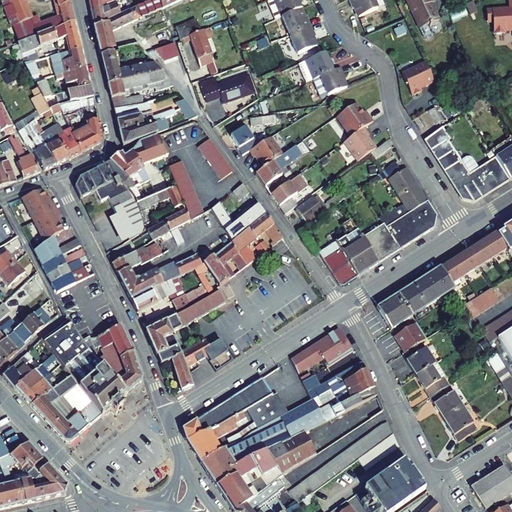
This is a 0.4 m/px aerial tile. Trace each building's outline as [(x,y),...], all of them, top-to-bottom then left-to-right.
[(75,22),(69,0),(1,0),(4,8),(23,2),(27,0),(55,0),(60,16),(63,27),(75,22)] [(88,0),(91,10),(115,1),(118,0),(88,0)] [(94,27),(100,53),(113,50),(109,33),(163,9),(158,0),(152,0),(121,15),(94,27)] [(158,0),(163,9),(182,0),(158,0)] [(301,10),(297,1),(298,0),(274,0),(282,18),(301,10)] [(354,9),(358,18),(377,10),(373,0),(349,0),(348,0),(352,10),(354,9)] [(406,0),(420,30),(429,26),(429,27),(432,26),(432,24),(439,21),(431,4),(436,2),(434,0),(406,0)] [(511,0),(508,0),(509,10),(485,11),(486,23),(492,23),(492,35),(503,34),(503,32),(511,31),(511,0)] [(121,15),(115,1),(91,10),(94,27),(121,15)] [(8,19),(27,12),(23,2),(4,8),(8,19)] [(468,15),(475,12),(471,3),(464,6),(468,15)] [(305,19),(301,10),(282,18),(290,36),(311,27),(307,18),(305,19)] [(30,19),(27,12),(8,19),(11,27),(12,27),(30,19)] [(30,19),(36,36),(53,30),(63,27),(60,16),(41,23),(38,16),(30,19)] [(30,19),(12,27),(19,43),(36,36),(30,19)] [(202,32),(196,20),(175,28),(180,42),(181,42),(190,37),(202,32)] [(65,38),(68,50),(81,47),(75,22),(63,27),(53,30),(56,41),(65,38)] [(425,41),(432,38),(431,35),(433,34),(429,27),(429,26),(420,30),(425,41)] [(298,55),(317,47),(313,37),(315,36),(311,27),(290,36),(298,55)] [(21,55),(56,41),(53,30),(36,36),(19,43),(17,44),(18,46),(21,55)] [(210,39),(211,38),(209,31),(202,33),(202,32),(190,37),(192,42),(201,68),(207,66),(212,79),(218,77),(210,55),(205,40),(210,39)] [(148,37),(138,42),(143,52),(153,48),(148,37)] [(259,48),(268,44),(265,38),(256,41),(259,48)] [(210,55),(215,53),(210,39),(205,40),(210,55)] [(179,57),(174,45),(155,52),(164,63),(179,57)] [(55,76),(63,74),(63,73),(86,68),(82,50),(69,53),(50,58),(55,76)] [(154,64),(118,72),(114,53),(101,56),(107,84),(160,72),(154,64)] [(37,54),(22,59),(24,65),(34,62),(39,61),(37,54)] [(335,71),(331,62),(329,63),(325,54),(299,65),(307,83),(312,81),(335,71)] [(34,83),(39,81),(37,76),(39,75),(34,62),(24,65),(34,83)] [(412,97),(422,92),(420,89),(425,87),(426,88),(434,84),(425,65),(402,75),(412,97)] [(66,93),(90,87),(86,68),(63,73),(63,74),(55,76),(60,95),(66,93)] [(320,99),(346,88),(343,79),(345,78),(341,69),(335,71),(312,81),(320,99)] [(3,75),(7,85),(16,81),(12,71),(3,75)] [(154,87),(156,92),(173,87),(160,72),(107,84),(111,99),(124,96),(123,95),(136,92),(136,91),(154,87)] [(255,94),(249,76),(217,87),(215,80),(200,85),(206,104),(221,99),(223,105),(255,94)] [(37,89),(43,99),(49,97),(51,97),(45,82),(41,84),(39,81),(34,83),(37,89)] [(59,99),(50,101),(49,97),(43,99),(49,110),(50,110),(59,106),(69,103),(69,104),(75,102),(76,103),(77,103),(93,99),(90,87),(66,93),(67,96),(59,99)] [(37,89),(32,92),(47,119),(53,116),(50,110),(49,110),(43,99),(37,89)] [(111,99),(113,110),(143,105),(141,96),(124,100),(124,96),(111,99)] [(479,101),(475,96),(468,101),(472,106),(479,101)] [(66,122),(80,118),(77,111),(95,107),(93,99),(77,103),(76,103),(75,102),(69,104),(69,103),(59,106),(63,114),(66,121),(66,122)] [(175,104),(180,110),(189,107),(184,101),(175,104)] [(476,113),(483,108),(479,101),(472,106),(476,113)] [(0,104),(0,131),(0,132),(3,131),(6,136),(14,132),(1,104),(0,104)] [(140,116),(151,112),(148,104),(143,105),(113,110),(116,122),(140,116)] [(351,139),(364,130),(373,123),(368,116),(365,118),(356,105),(336,119),(351,139)] [(58,126),(66,121),(63,114),(59,106),(50,110),(53,116),(58,126)] [(180,110),(189,122),(197,118),(189,107),(180,110)] [(436,124),(442,121),(437,108),(430,111),(436,124)] [(116,122),(119,132),(145,126),(163,120),(176,115),(175,115),(175,113),(174,111),(153,119),(151,112),(140,116),(116,122)] [(15,125),(18,133),(25,129),(26,127),(35,122),(31,115),(15,125)] [(251,127),(276,123),(276,117),(250,120),(251,127)] [(146,139),(167,130),(163,120),(145,126),(119,132),(122,147),(146,139)] [(85,124),(87,129),(73,136),(72,137),(81,154),(100,144),(102,138),(98,121),(85,124)] [(33,154),(43,171),(56,166),(41,141),(33,128),(37,126),(35,122),(26,127),(25,129),(18,133),(24,143),(28,146),(33,154)] [(62,133),(58,126),(43,134),(38,125),(37,126),(33,128),(41,141),(56,166),(69,160),(60,142),(58,138),(63,136),(62,133)] [(509,180),(495,158),(479,169),(473,160),(472,159),(471,158),(469,157),(467,157),(459,162),(446,141),(449,139),(444,132),(448,129),(446,126),(425,141),(462,200),(474,203),(490,192),(487,187),(488,186),(497,188),(509,180)] [(260,145),(256,140),(253,141),(245,128),(230,137),(242,157),(250,152),(260,145)] [(73,136),(70,129),(62,133),(63,136),(58,138),(60,142),(69,160),(81,154),(72,137),(73,136)] [(376,149),(367,138),(369,137),(364,130),(351,139),(344,144),(358,163),(376,149)] [(168,157),(160,136),(143,143),(148,156),(152,163),(168,157)] [(16,164),(23,180),(41,173),(31,156),(26,158),(25,156),(16,139),(13,140),(11,137),(8,139),(18,157),(20,161),(20,163),(16,164)] [(264,169),(282,157),(270,139),(260,145),(250,152),(254,159),(257,157),(264,169)] [(511,178),(511,141),(510,139),(491,151),(495,158),(509,180),(511,178)] [(204,158),(216,149),(210,140),(203,145),(205,147),(200,151),(204,158)] [(0,145),(0,147),(2,152),(11,148),(7,142),(0,145)] [(132,153),(142,167),(152,163),(148,156),(143,143),(140,145),(132,153)] [(374,151),(379,157),(391,149),(386,143),(374,151)] [(291,162),(300,156),(295,147),(285,154),(291,162)] [(204,158),(209,164),(221,155),(216,149),(204,158)] [(121,155),(109,163),(105,166),(123,186),(130,182),(135,188),(149,182),(144,170),(142,167),(132,153),(124,159),(121,155)] [(281,176),(278,171),(291,162),(285,154),(282,157),(264,169),(256,175),(271,197),(283,188),(277,179),(281,176)] [(214,171),(226,162),(221,155),(209,164),(214,171)] [(0,163),(0,188),(17,182),(8,161),(0,163)] [(214,171),(219,177),(230,169),(227,166),(228,165),(226,162),(214,171)] [(171,176),(184,170),(181,163),(175,165),(168,169),(171,176)] [(402,172),(396,163),(385,170),(388,176),(390,179),(402,172)] [(123,186),(105,166),(79,179),(75,188),(80,199),(95,192),(101,202),(107,199),(113,211),(134,200),(123,186)] [(223,184),(234,175),(230,169),(219,177),(223,184)] [(406,207),(410,213),(428,202),(407,169),(402,172),(390,179),(388,180),(406,207)] [(174,184),(187,178),(184,170),(171,176),(174,184)] [(380,182),(388,176),(385,170),(376,177),(380,182)] [(283,188),(271,197),(285,216),(296,208),(290,199),(301,191),(298,186),(308,178),(304,173),(283,188)] [(177,191),(191,185),(187,178),(174,184),(177,191)] [(141,202),(135,188),(130,182),(123,186),(134,200),(136,202),(136,204),(141,202)] [(180,198),(194,193),(191,185),(177,191),(180,198)] [(232,193),(239,202),(249,194),(242,185),(232,193)] [(136,204),(139,214),(142,223),(150,220),(146,209),(170,199),(174,209),(178,208),(179,211),(184,209),(174,188),(141,202),(136,204)] [(21,199),(33,221),(55,210),(52,202),(49,204),(42,191),(21,199)] [(183,206),(197,200),(194,193),(180,198),(183,206)] [(344,199),(340,194),(327,204),(331,209),(344,199)] [(324,205),(319,198),(315,202),(320,209),(324,205)] [(324,205),(320,209),(315,202),(313,199),(296,211),(306,225),(323,213),(328,210),(324,205)] [(134,200),(113,211),(116,217),(139,214),(136,204),(136,202),(134,200)] [(183,206),(187,213),(200,207),(197,200),(183,206)] [(437,216),(428,202),(410,213),(407,215),(386,229),(400,250),(434,228),(437,216)] [(248,231),(266,216),(259,207),(258,205),(255,208),(256,210),(234,227),(219,204),(211,210),(231,243),(248,231)] [(187,213),(190,221),(203,214),(200,207),(187,213)] [(386,229),(407,215),(403,209),(402,207),(396,210),(395,209),(379,219),(383,225),(386,229)] [(59,217),(55,210),(33,221),(45,244),(63,231),(57,219),(59,217)] [(152,241),(169,232),(169,231),(189,221),(185,211),(147,231),(152,241)] [(116,217),(128,240),(143,233),(144,231),(142,223),(139,214),(116,217)] [(270,245),(272,247),(283,239),(266,216),(248,231),(255,240),(259,238),(265,233),(273,243),(270,245)] [(511,222),(506,226),(508,229),(497,235),(507,250),(508,252),(511,250),(511,222)] [(400,250),(386,229),(383,225),(362,238),(378,264),(400,250)] [(247,267),(256,260),(246,248),(253,242),(255,240),(248,231),(231,243),(230,244),(238,255),(244,263),(247,267)] [(362,238),(357,231),(336,244),(341,252),(357,277),(378,264),(362,238)] [(485,240),(495,257),(507,250),(497,235),(496,233),(485,240)] [(34,253),(42,268),(61,258),(60,257),(69,253),(80,247),(77,240),(59,250),(54,239),(34,253)] [(495,257),(485,240),(482,242),(492,259),(495,257)] [(265,253),(270,249),(264,242),(263,243),(259,246),(265,253)] [(468,251),(479,268),(492,259),(482,242),(468,251)] [(335,243),(318,254),(323,262),(337,253),(338,254),(341,252),(336,244),(335,243)] [(134,254),(111,265),(117,276),(129,270),(140,265),(141,266),(161,255),(155,244),(145,250),(139,253),(138,250),(133,252),(134,254)] [(230,244),(213,258),(229,281),(234,277),(226,265),(238,255),(230,244)] [(255,249),(261,256),(265,253),(259,246),(257,247),(255,249)] [(85,257),(82,250),(71,255),(62,260),(61,258),(42,268),(47,277),(65,267),(85,257)] [(468,251),(454,260),(465,276),(479,268),(468,251)] [(357,277),(341,252),(338,254),(337,253),(323,262),(338,285),(343,287),(357,277)] [(0,277),(16,263),(7,253),(3,256),(0,258),(0,277)] [(196,256),(194,257),(199,267),(202,265),(196,256)] [(65,267),(67,270),(87,259),(85,257),(65,267)] [(179,278),(193,270),(199,267),(194,257),(175,266),(174,264),(172,264),(179,278)] [(202,265),(199,267),(193,270),(208,294),(212,292),(202,275),(206,273),(207,270),(219,287),(229,281),(213,258),(213,257),(202,265)] [(87,259),(67,270),(65,267),(47,277),(51,285),(70,276),(90,266),(87,259)] [(440,269),(451,285),(465,276),(454,260),(440,269)] [(0,277),(0,278),(8,288),(25,274),(16,263),(0,277)] [(240,272),(247,267),(244,263),(237,268),(240,272)] [(179,278),(172,264),(170,265),(174,272),(169,274),(173,281),(175,279),(179,278)] [(117,276),(130,301),(173,281),(169,274),(174,272),(170,265),(139,280),(136,280),(134,276),(132,277),(129,270),(117,276)] [(91,269),(90,266),(70,276),(71,279),(91,269)] [(51,285),(56,294),(74,285),(94,275),(91,269),(71,279),(70,276),(51,285)] [(440,269),(419,282),(433,304),(454,290),(451,285),(440,269)] [(175,279),(173,281),(130,301),(137,314),(157,303),(181,291),(175,279)] [(412,317),(433,304),(419,282),(398,295),(412,317)] [(484,294),(492,306),(498,302),(490,289),(484,294)] [(199,299),(194,291),(184,296),(189,305),(199,299)] [(185,312),(146,331),(156,357),(161,355),(162,357),(158,358),(160,365),(171,361),(181,355),(178,348),(180,344),(177,338),(173,336),(172,337),(171,334),(193,323),(226,304),(219,292),(185,312)] [(477,298),(485,310),(492,306),(484,294),(478,297),(477,298)] [(412,317),(398,295),(377,309),(391,331),(412,317)] [(176,312),(189,305),(184,296),(172,302),(176,312)] [(477,298),(471,302),(479,315),(485,310),(477,298)] [(31,339),(58,316),(51,300),(33,315),(21,326),(31,339)] [(471,302),(464,306),(469,313),(473,319),(479,315),(471,302)] [(0,329),(0,320),(9,313),(2,305),(0,307),(0,344),(18,328),(12,321),(0,330),(0,329)] [(511,329),(511,324),(506,315),(500,319),(508,332),(511,329)] [(466,323),(472,332),(478,328),(473,319),(466,323)] [(493,323),(502,336),(508,332),(500,319),(493,323)] [(62,327),(67,336),(75,332),(68,322),(61,326),(62,327)] [(502,336),(493,323),(487,327),(495,340),(497,339),(502,336)] [(426,340),(416,324),(394,338),(404,354),(421,343),(426,340)] [(0,368),(31,339),(21,326),(18,328),(0,344),(0,368)] [(72,364),(64,371),(66,373),(70,378),(88,401),(101,417),(101,418),(110,410),(115,416),(123,410),(117,404),(122,400),(126,396),(125,395),(118,387),(97,363),(91,356),(90,355),(88,352),(81,342),(75,332),(67,336),(62,327),(49,336),(72,364)] [(100,351),(112,346),(119,359),(132,353),(120,327),(119,327),(97,339),(91,340),(89,338),(81,342),(88,352),(90,355),(92,353),(94,355),(96,354),(94,350),(98,348),(100,351)] [(487,327),(481,331),(483,334),(489,344),(495,340),(487,327)] [(328,368),(353,351),(338,329),(331,334),(333,336),(327,341),(325,338),(290,360),(298,374),(321,358),(328,368)] [(511,329),(508,332),(502,336),(497,339),(511,362),(511,329)] [(64,371),(72,364),(49,336),(41,341),(52,356),(56,361),(64,371)] [(171,361),(181,392),(193,388),(187,369),(212,354),(209,348),(205,341),(190,350),(189,349),(181,354),(181,355),(171,361)] [(485,351),(489,348),(485,341),(480,344),(485,351)] [(212,354),(224,348),(220,342),(209,348),(212,354)] [(431,367),(435,365),(421,343),(404,354),(403,355),(407,361),(406,362),(416,377),(431,367)] [(100,352),(104,357),(97,363),(118,387),(125,395),(141,382),(142,379),(132,353),(119,359),(112,346),(100,351),(100,352)] [(24,381),(40,367),(35,360),(27,368),(24,366),(32,359),(27,354),(2,377),(13,391),(24,381)] [(49,375),(45,370),(56,361),(52,356),(40,367),(24,381),(13,391),(14,391),(15,390),(23,399),(49,375)] [(488,361),(502,383),(510,378),(496,356),(488,361)] [(370,381),(366,371),(362,363),(335,378),(335,379),(327,383),(331,391),(335,398),(347,392),(348,392),(370,381)] [(443,379),(446,377),(437,364),(435,365),(431,367),(440,381),(443,379)] [(440,381),(431,367),(416,377),(430,398),(448,387),(443,379),(440,381)] [(49,375),(23,399),(30,407),(40,399),(70,378),(66,373),(55,382),(49,375)] [(307,392),(312,401),(313,400),(318,398),(331,391),(327,383),(321,386),(315,376),(302,383),(307,392)] [(70,444),(101,417),(88,401),(70,378),(40,399),(30,407),(65,444),(70,444)] [(506,389),(511,399),(511,380),(510,378),(502,383),(506,389)] [(258,431),(287,414),(277,395),(272,397),(272,396),(261,379),(204,417),(182,430),(186,442),(200,464),(222,451),(216,440),(237,428),(235,425),(245,419),(242,413),(247,411),(258,431)] [(350,400),(374,390),(370,381),(348,392),(347,392),(335,398),(340,407),(350,400)] [(443,420),(462,408),(448,387),(430,398),(443,420)] [(337,416),(377,397),(374,390),(350,400),(340,407),(334,410),(337,416)] [(322,405),(335,398),(331,391),(318,398),(322,405)] [(317,408),(322,405),(318,398),(313,400),(317,408)] [(250,458),(280,445),(303,434),(325,423),(319,411),(317,408),(313,400),(312,401),(311,402),(309,402),(287,414),(258,431),(222,451),(200,464),(216,487),(233,477),(229,471),(250,458)] [(334,410),(331,405),(319,411),(325,423),(337,416),(334,410)] [(477,431),(462,408),(443,420),(458,443),(471,435),(477,431)] [(387,424),(382,426),(380,427),(374,432),(368,436),(362,440),(356,445),(350,449),(344,454),(338,458),(332,462),(326,467),(320,471),(314,475),(308,480),(302,484),(295,489),(289,493),(297,505),(301,501),(303,500),(310,495),(311,494),(316,491),(322,486),(328,482),(334,478),(340,473),(346,469),(352,464),(357,461),(365,472),(372,467),(379,462),(385,457),(392,453),(398,448),(392,435),(387,424)] [(293,469),(315,456),(303,434),(280,445),(250,458),(229,471),(233,477),(216,487),(232,511),(235,511),(251,500),(238,481),(257,469),(262,478),(277,469),(273,464),(287,457),(293,469)] [(26,475),(42,460),(28,444),(10,457),(10,456),(0,460),(0,466),(5,479),(10,477),(8,470),(7,471),(6,468),(16,464),(25,475),(26,475)] [(293,469),(287,457),(273,464),(277,469),(262,478),(257,469),(238,481),(251,500),(280,479),(293,469)] [(34,503),(64,496),(67,487),(42,460),(26,475),(30,480),(34,503)] [(404,460),(363,490),(379,511),(392,511),(425,490),(404,460)] [(484,510),(511,492),(511,478),(504,466),(470,488),(484,510)] [(25,475),(15,476),(21,506),(34,503),(30,480),(26,475),(25,475)] [(0,510),(21,506),(15,476),(10,477),(5,479),(0,480),(0,479),(0,510)] [(276,492),(285,485),(280,479),(251,500),(235,511),(285,511),(286,511),(275,498),(279,496),(276,492)] [(301,501),(305,507),(316,500),(311,494),(310,495),(303,500),(301,501)] [(297,511),(305,507),(301,501),(297,505),(286,511),(285,511),(297,511)] [(352,511),(346,502),(332,511),(352,511)] [(439,511),(440,511),(434,502),(422,511),(439,511)]
